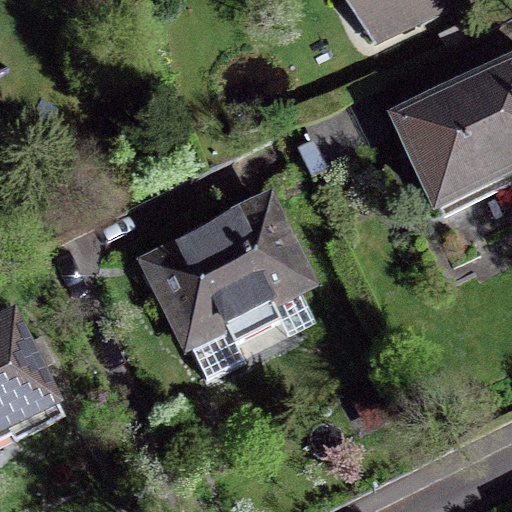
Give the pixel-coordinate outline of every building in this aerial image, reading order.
[(355,0),(358,5),(368,0),(400,0),(412,24),(460,0),(355,0)] [(511,61),(485,75),(491,87),(399,131),(438,210),(511,173),(511,61)] [(328,169),(381,140),(359,96),(305,122),(328,169)] [(235,346),(280,324),(271,306),(308,287),(269,209),(149,269),(188,347),(226,328),(235,346)] [(0,432),(9,428),(16,442),(59,420),(12,325),(0,331),(0,432)]
